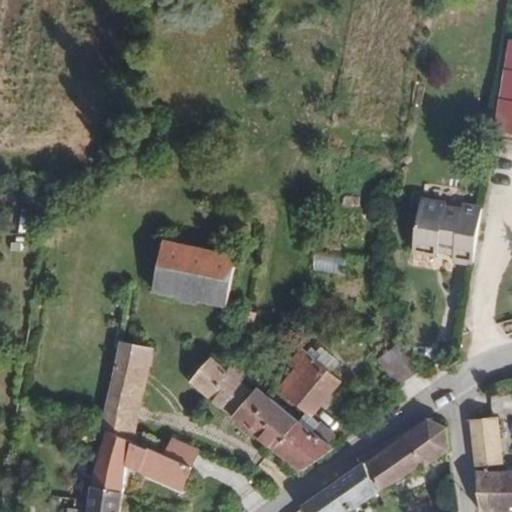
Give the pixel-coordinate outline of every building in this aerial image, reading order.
[(511,66),(496,131),(511,134),(511,66)] [(475,282),(484,231),(461,226),(459,234),(446,231),(447,225),(422,220),(414,269),(439,273),(440,268),(453,271),(452,279),(475,282)] [(227,319),(236,272),(163,257),(153,303),(227,319)] [(243,339),(249,323),(237,321),(233,336),(243,339)] [(305,358),(315,337),(302,334),(293,356),(305,358)] [(422,383),(411,368),(400,358),(382,372),(399,397),(422,383)] [(134,454),(153,367),(123,360),(105,449),(134,454)] [(275,422),(266,415),(226,384),(199,365),(190,376),(199,383),(189,397),(272,466),(296,437),(275,422)] [(286,409),(315,376),(304,368),(292,382),(297,388),(282,406),(286,409)] [(315,432),(342,398),(315,376),(286,409),(306,425),(315,432)] [(511,472),(511,459),(508,425),(480,428),(486,475),(511,472)] [(308,446),(316,437),(304,428),(296,437),(308,446)] [(431,485),(458,464),(454,437),(430,430),(367,476),(387,504),(391,511),(395,511),(405,505),(400,496),(427,478),(431,485)] [(325,459),(308,446),(296,437),(272,466),(300,488),(332,465),(325,459)] [(333,450),(316,437),(308,446),(325,459),(333,450)] [(184,500),(207,453),(181,442),(168,467),(134,454),(105,449),(94,511),(102,511),(124,511),(130,482),(184,500)] [(375,511),(387,504),(367,476),(317,511),(375,511)] [(511,511),(511,478),(486,480),(487,511),(511,511)]
